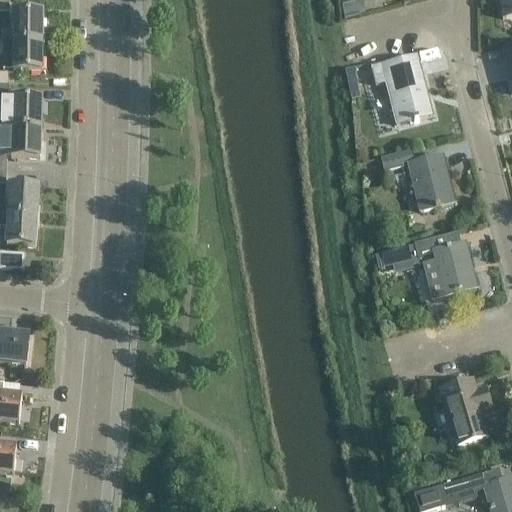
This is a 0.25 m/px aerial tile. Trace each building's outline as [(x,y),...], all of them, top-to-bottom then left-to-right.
[(511,0),(499,0),(502,22),(511,21),(511,0)] [(12,33),(1,33),(0,45),(5,45),(41,45),(42,17),(13,16),(12,33)] [(41,45),(5,45),(4,74),(12,74),(12,75),(41,75),(41,45)] [(416,60),(370,72),(375,89),(387,85),(394,111),(391,112),(395,129),(427,121),(423,105),(428,104),(416,60)] [(0,101),(0,129),(11,130),(40,131),(41,103),(12,101),(12,102),(0,101)] [(0,129),(0,158),(10,159),(10,160),(39,161),(40,131),(11,130),(0,129)] [(413,167),(410,155),(380,163),(384,175),(407,169),(419,216),(454,207),(441,159),(413,167)] [(9,189),(8,218),(37,219),(38,191),(9,189)] [(0,217),(0,228),(7,229),(6,248),(35,250),(37,219),(8,218),(0,217)] [(414,249),(392,255),(395,268),(422,261),(421,257),(431,254),(443,300),(475,292),(464,246),(460,248),(457,236),(413,247),(414,249)] [(0,272),(23,274),(24,258),(0,256),(0,272)] [(0,365),(25,368),(28,341),(0,337),(0,365)] [(475,397),(471,384),(440,394),(457,450),(488,441),(480,412),(490,409),(486,393),(475,397)] [(4,386),(0,386),(0,426),(19,428),(22,401),(3,399),(4,386)] [(0,477),(14,479),(17,451),(0,449),(0,477)] [(497,473),(414,498),(418,511),(435,511),(475,500),(473,494),(483,491),(488,511),(511,511),(511,482),(500,485),(497,473)]
